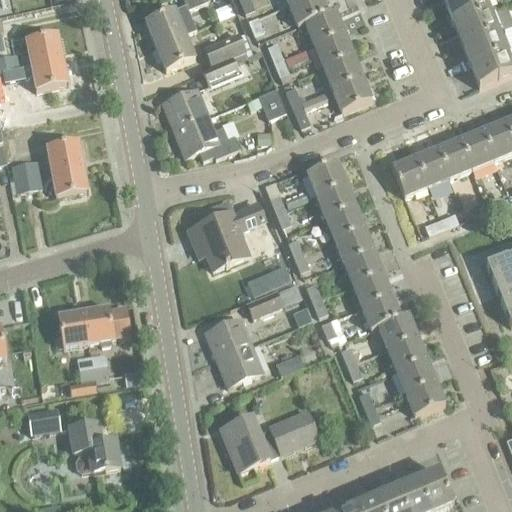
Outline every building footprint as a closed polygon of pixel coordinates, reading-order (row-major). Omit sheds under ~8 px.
[(180,0),(185,11),(144,28),(154,52),(182,40),(195,35),(188,16),(207,7),(204,0),(180,0)] [(247,0),(244,0),(238,3),(245,20),(254,16),(247,0)] [(297,33),(303,31),(325,19),(317,0),(304,0),(286,8),(297,33)] [(439,0),(444,11),(470,0),(439,0)] [(470,0),(444,11),(453,32),(487,17),(480,0),(470,0)] [(303,31),(312,51),(343,38),(333,16),(325,19),(303,31)] [(453,32),(461,52),(496,38),(487,17),(453,32)] [(248,27),(254,42),(263,38),(257,23),(248,27)] [(312,51),(321,73),(351,60),(343,38),(312,51)] [(461,52),(469,73),(504,58),(496,38),(461,52)] [(25,46),(29,71),(62,64),(57,40),(25,46)] [(182,40),(154,52),(164,77),(193,65),(182,40)] [(202,55),(210,73),(245,59),(237,40),(202,55)] [(267,53),(273,67),(283,63),(277,49),(267,53)] [(511,77),(504,58),(469,73),(478,93),(511,78),(511,77)] [(245,59),(210,73),(201,78),(208,93),(239,80),(235,70),(247,65),(245,59)] [(20,87),(19,83),(17,73),(15,60),(3,63),(7,90),(20,87)] [(321,73),(331,97),(361,82),(351,60),(321,73)] [(283,63),(273,67),(281,89),(291,85),(283,63)] [(17,73),(19,83),(31,81),(34,96),(67,90),(62,64),(29,71),(17,73)] [(361,82),(331,97),(340,119),(371,106),(361,82)] [(284,98),(290,112),(300,107),(294,93),(284,98)] [(257,102),(267,127),(285,120),(274,95),(257,102)] [(162,110),(173,137),(207,123),(196,96),(162,110)] [(300,108),(290,112),(296,127),(300,135),(310,131),(306,123),(303,117),(328,108),(324,99),(300,108)] [(207,123),(173,137),(184,164),(198,158),(202,166),(213,162),(215,164),(239,154),(234,142),(227,145),(221,132),(213,136),(207,123)] [(511,124),(501,129),(511,154),(511,124)] [(511,154),(501,129),(480,137),(492,168),(511,159),(511,154)] [(480,137),(457,147),(469,178),(492,168),(480,137)] [(270,138),(257,139),(257,151),(270,150),(270,138)] [(45,153),(50,177),(82,170),(77,147),(45,153)] [(457,147),(436,156),(447,186),(469,178),(457,147)] [(436,156),(413,165),(425,195),(447,186),(436,156)] [(425,195),(413,165),(392,174),(404,204),(425,195)] [(11,171),(13,185),(39,181),(37,167),(11,171)] [(307,180),(316,202),(346,189),(337,168),(307,180)] [(82,170),(50,177),(55,203),(87,197),(82,170)] [(39,181),(13,185),(13,186),(9,186),(12,200),(42,194),(39,181)] [(316,202),(325,224),(355,211),(346,189),(316,202)] [(285,206),(288,214),(307,206),(304,198),(285,206)] [(269,205),(275,220),(284,216),(279,201),(269,205)] [(484,208),(482,208),(486,218),(502,211),(502,210),(498,202),(493,204),(484,208)] [(486,218),(482,208),(468,214),(472,222),(472,224),(486,218)] [(241,217),(241,219),(231,223),(230,221),(187,238),(193,252),(200,249),(211,277),(247,262),(237,239),(262,228),(255,211),(241,217)] [(325,224),(333,246),(364,233),(355,211),(325,224)] [(284,216),(275,220),(281,235),(291,231),(284,216)] [(453,220),(438,226),(442,235),(457,229),(456,228),(453,220)] [(442,235),(438,226),(423,232),(427,241),(442,235)] [(333,246),(342,268),(372,255),(364,233),(333,246)] [(288,250),(294,264),(303,260),(297,246),(288,250)] [(342,268),(351,291),(381,277),(372,255),(342,268)] [(303,260),(294,264),(300,279),(309,275),(303,260)] [(511,260),(506,263),(505,262),(485,271),(510,333),(511,332),(511,260)] [(351,291),(360,311),(390,299),(381,277),(351,291)] [(282,312),(301,304),(295,289),(246,309),(253,326),(283,313),(282,312)] [(315,290),(305,294),(311,308),(321,304),(317,294),(315,290)] [(369,336),(377,333),(399,321),(390,299),(360,311),(369,336)] [(321,304),(311,308),(318,323),(327,319),(321,305),(321,304)] [(107,313),(82,318),(87,350),(97,348),(101,353),(109,352),(110,346),(113,346),(112,344),(129,341),(124,312),(108,315),(107,313)] [(87,350),(82,318),(57,322),(62,354),(87,350)] [(377,333),(385,354),(416,341),(407,318),(399,321),(377,333)] [(204,340),(215,366),(249,352),(238,325),(204,340)] [(326,346),(329,345),(332,352),(345,346),(343,339),(341,340),(335,325),(320,330),(326,346)] [(385,354),(394,376),(425,362),(416,341),(385,354)] [(249,352),(215,366),(227,394),(261,380),(249,352)] [(341,357),(347,372),(356,368),(350,353),(341,357)] [(103,360),(89,362),(93,387),(107,385),(103,360)] [(275,370),(280,382),(303,373),(299,361),(275,370)] [(93,387),(89,362),(75,364),(80,390),(93,387)] [(394,376),(403,398),(433,384),(425,362),(394,376)] [(356,368),(347,372),(353,387),(362,383),(356,368)] [(433,384),(403,398),(412,421),(443,408),(433,384)] [(80,390),(69,391),(71,402),(95,398),(94,393),(93,387),(80,390)] [(360,400),(365,415),(375,411),(369,396),(360,400)] [(375,411),(365,415),(371,430),(381,426),(375,411)] [(26,420),(30,442),(60,437),(57,415),(26,420)] [(219,437),(237,478),(269,466),(268,464),(279,460),(280,460),(318,444),(306,418),(269,433),(270,436),(259,441),(251,423),(219,437)] [(75,467),(76,476),(81,479),(91,477),(91,478),(119,473),(115,446),(100,449),(97,429),(69,434),(73,458),(77,458),(78,463),(75,467)] [(451,511),(437,478),(418,486),(428,511),(451,511)] [(428,511),(418,486),(397,494),(404,511),(428,511)] [(404,511),(397,494),(377,503),(380,511),(404,511)] [(380,511),(377,503),(357,511),(356,511),(380,511)]
